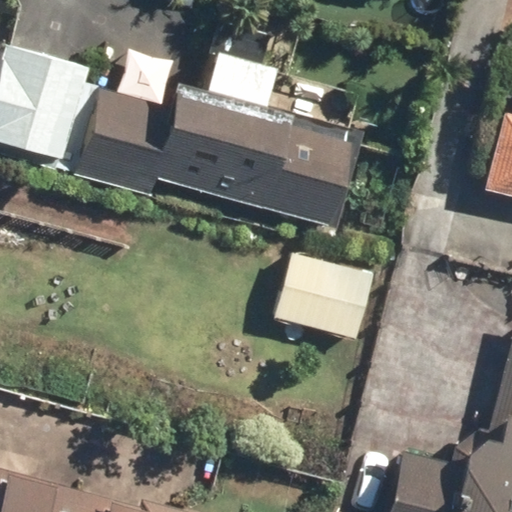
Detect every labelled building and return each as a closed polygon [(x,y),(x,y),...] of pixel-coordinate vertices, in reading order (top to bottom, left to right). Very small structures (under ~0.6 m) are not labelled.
[(91,61),(13,37),(0,77),(0,143),(76,167),(103,81),(87,76),(91,61)] [(113,85),(84,176),(156,198),(164,173),(330,224),(356,139),(297,121),(302,103),(274,94),(286,57),(225,38),(212,81),(182,72),(172,103),(113,85)] [(511,189),(511,106),(506,105),(487,183),(511,189)] [(375,267),(291,247),(273,319),(357,340),(375,267)] [(470,458),(403,443),(387,511),(511,511),(511,367),(500,423),(479,418),(470,458)] [(0,511),(209,511),(0,455),(0,511)]
